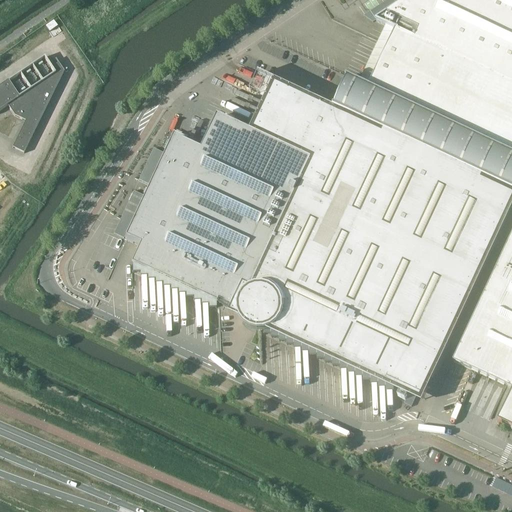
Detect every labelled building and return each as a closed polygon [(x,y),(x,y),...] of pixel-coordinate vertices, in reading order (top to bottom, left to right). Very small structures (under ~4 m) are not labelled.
[(511,0),(408,0),(376,22),(396,31),(370,87),(511,153),(511,0)] [(44,58),(0,86),(0,110),(7,106),(14,117),(25,122),(12,148),(12,149),(13,147),(23,153),(23,154),(63,73),(56,62),(57,64),(51,69),(44,58)] [(511,153),(370,87),(350,77),(349,79),(347,79),(347,80),(348,81),(336,107),(334,107),(334,108),(511,191),(511,153)] [(422,405),(474,294),(511,212),(511,191),(334,108),(333,109),(275,82),(251,133),(311,161),(252,289),(244,284),(231,311),(230,313),(229,315),(241,321),(242,322),(246,327),(252,331),(259,333),(266,333),(267,333),(422,405)] [(153,150),(138,181),(148,186),(163,154),(153,150)] [(133,192),(113,235),(123,240),(143,197),(133,192)] [(511,236),(453,362),(511,389),(511,395),(499,423),(511,429),(511,236)] [(407,398),(404,404),(411,408),(414,401),(407,398)] [(511,495),(511,484),(496,477),(492,486),(511,495)]
